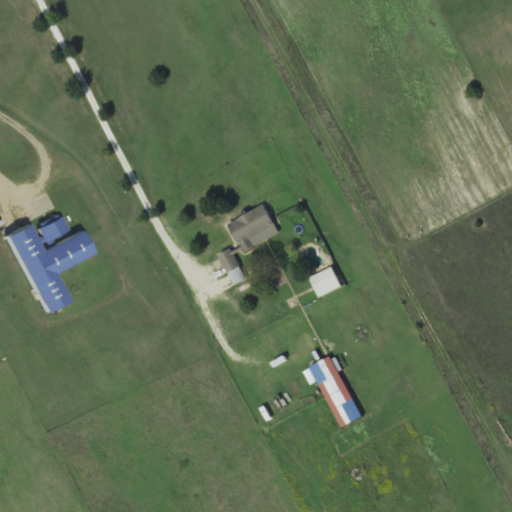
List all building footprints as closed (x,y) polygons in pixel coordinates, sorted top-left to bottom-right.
[(228,222),(242,251),(261,242),(257,234),(277,225),(267,204),(228,222)] [(71,230),(62,215),(38,228),(46,243),(71,230)] [(44,248),(33,223),(9,234),(45,313),(71,302),(58,271),(97,254),(86,229),(44,248)] [(220,255),(237,283),(248,277),(231,248),(220,255)] [(320,296),(342,285),(333,266),(310,277),(320,296)] [(311,366),(342,428),(363,417),(333,355),(311,366)]
